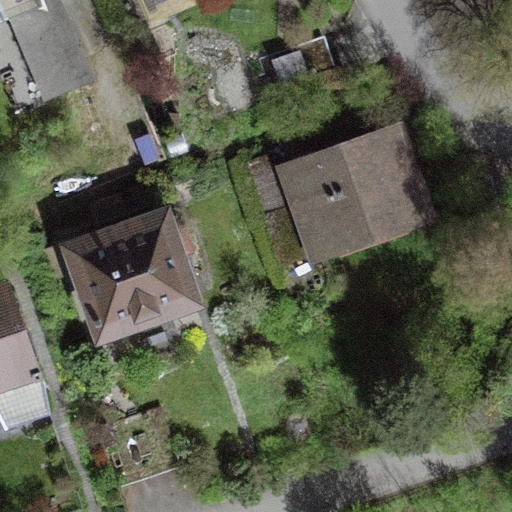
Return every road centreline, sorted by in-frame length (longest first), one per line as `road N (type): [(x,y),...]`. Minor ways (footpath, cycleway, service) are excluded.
road 1 (residential): [(298,511),(511,426)]
road 2 (residential): [(383,0),(454,121),(511,128)]
